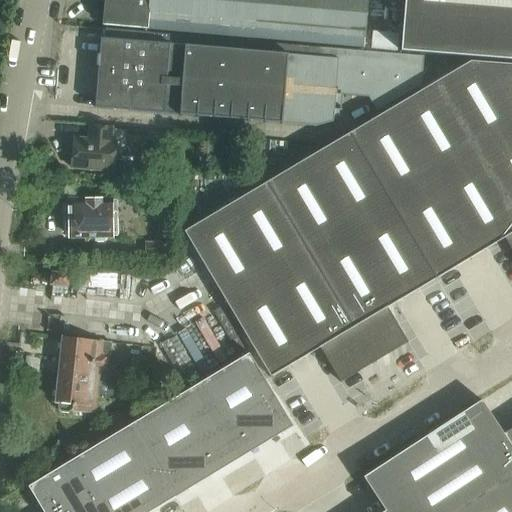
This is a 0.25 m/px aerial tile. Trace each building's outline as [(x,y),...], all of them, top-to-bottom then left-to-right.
[(104,0),(102,26),(147,30),(147,29),(363,47),(367,0),(104,0)] [(511,0),(405,0),(401,53),(511,61),(511,0)] [(378,108),(422,86),(425,57),(108,31),(107,40),(103,40),(100,64),(96,108),(317,124),(335,120),(337,93),(370,95),(378,108)] [(511,65),(471,63),(350,134),(437,280),(454,269),(487,249),(505,239),(511,251),(511,65)] [(113,129),(100,128),(89,127),(88,140),(75,139),(72,169),(114,173),(115,151),(127,152),(127,145),(167,149),(169,133),(129,129),(129,131),(113,130),(113,129)] [(350,134),(268,183),(375,363),(391,353),(408,343),(388,309),(397,303),(419,290),(437,280),(350,134)] [(268,183),(185,233),(186,234),(271,378),(320,349),(341,383),(358,373),(375,363),(268,183)] [(118,237),(117,201),(70,201),(70,220),(70,222),(66,225),(66,232),(70,235),(70,238),(94,237),(96,243),(105,243),(107,237),(118,237)] [(68,290),(70,275),(53,274),(51,288),(68,290)] [(98,356),(99,343),(64,338),(63,343),(59,344),(59,350),(62,353),(61,359),(110,366),(110,358),(98,356)] [(249,355),(190,390),(234,463),(292,428),(249,355)] [(96,381),(97,371),(109,372),(110,366),(61,359),(60,367),(58,368),(57,375),(59,377),(59,379),(97,384),(98,382),(96,381)] [(115,386),(97,384),(59,379),(58,391),(55,392),(55,398),(57,400),(57,403),(58,403),(58,409),(62,414),(69,414),(72,411),(75,411),(95,413),(96,397),(113,398),(115,386)] [(190,390),(131,425),(175,498),(234,463),(190,390)] [(482,401),(364,478),(364,479),(386,511),(385,511),(458,511),(511,477),(511,429),(504,435),(482,402),(482,401)] [(131,425),(28,487),(43,511),(151,511),(175,498),(131,425)] [(511,511),(511,477),(458,511),(511,511)]
